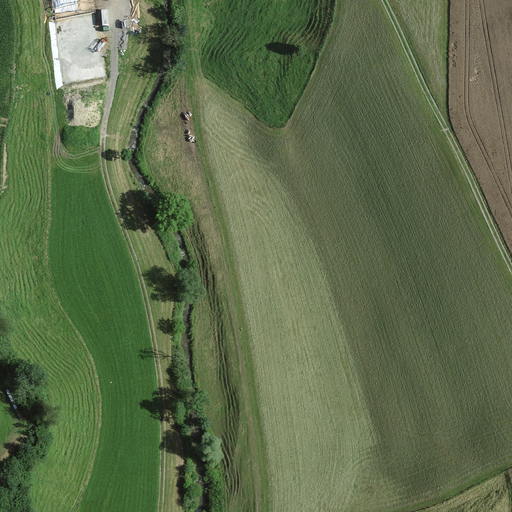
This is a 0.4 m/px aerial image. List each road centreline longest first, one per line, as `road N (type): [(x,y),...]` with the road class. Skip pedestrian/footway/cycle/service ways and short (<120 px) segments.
road 1 (track): [(159,511),(161,396),(152,328),(103,174),(114,0)]
road 2 (track): [(384,0),(511,268)]
